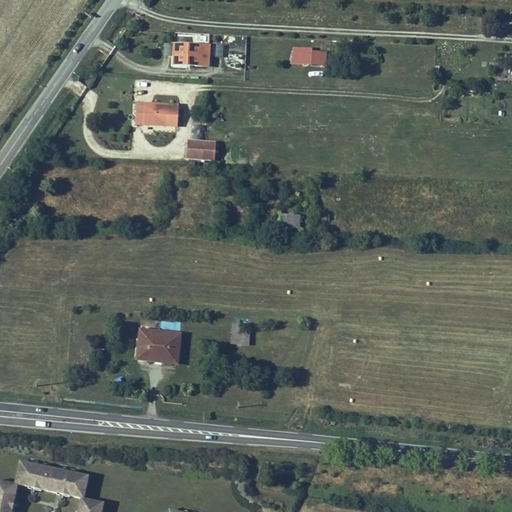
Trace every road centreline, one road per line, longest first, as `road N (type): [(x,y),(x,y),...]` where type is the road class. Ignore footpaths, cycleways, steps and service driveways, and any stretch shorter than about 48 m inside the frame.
road 1 (secondary): [(511,461),(211,432)]
road 2 (secondary): [(211,432),(0,403)]
road 3 (secondary): [(0,417),(211,432)]
road 4 (secondary): [(112,0),(0,164)]
